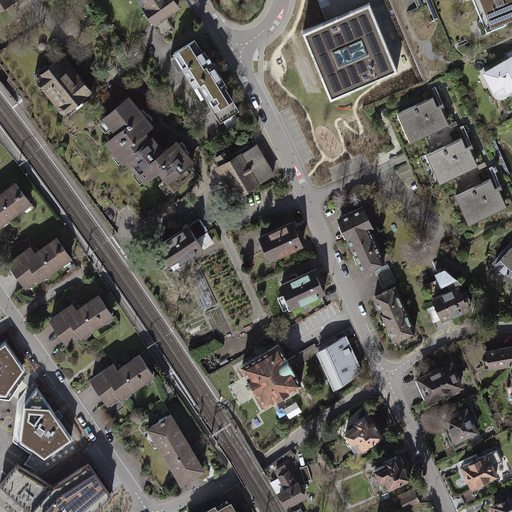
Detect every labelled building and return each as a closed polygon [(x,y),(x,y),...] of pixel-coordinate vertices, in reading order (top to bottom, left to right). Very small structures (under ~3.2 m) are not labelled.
[(0,0),(0,14),(18,3),(15,0),(0,0)] [(141,0),(145,5),(142,7),(154,26),(180,8),(174,0),(141,0)] [(511,0),(476,0),(488,29),(511,19),(511,0)] [(398,70),(370,3),(303,31),(331,98),(398,70)] [(208,59),(196,40),(169,56),(179,72),(189,65),(201,86),(195,88),(221,125),(239,114),(232,103),(235,101),(227,89),(229,88),(210,57),(208,59)] [(511,53),(479,72),(494,98),(499,101),(506,100),(511,96),(511,53)] [(97,96),(67,57),(37,81),(68,119),(97,96)] [(438,97),(398,115),(412,145),(451,126),(438,97)] [(154,126),(128,98),(101,122),(115,138),(105,144),(125,168),(155,139),(148,132),(154,126)] [(467,138),(427,155),(440,186),(480,168),(467,138)] [(155,139),(125,168),(144,188),(159,176),(176,196),(203,170),(177,143),(167,151),(155,139)] [(278,178),(257,145),(220,167),(241,200),(278,178)] [(496,179),(456,197),(470,228),(510,211),(496,179)] [(0,224),(30,203),(14,180),(0,189),(0,224)] [(363,207),(337,218),(345,237),(349,235),(350,238),(370,229),(372,228),(363,207)] [(197,221),(156,248),(168,267),(177,262),(179,265),(212,243),(197,221)] [(305,246),(294,221),(259,238),(271,262),(305,246)] [(370,229),(350,238),(364,271),(385,262),(370,229)] [(70,259),(55,237),(32,252),(29,247),(6,262),(24,289),(70,259)] [(511,244),(493,268),(511,283),(511,244)] [(433,297),(462,284),(444,269),(435,273),(438,280),(427,285),(433,297)] [(324,293),(314,271),(281,285),(291,307),(324,293)] [(433,297),(442,320),(472,307),(462,284),(433,297)] [(396,287),(376,296),(386,318),(406,310),(396,287)] [(115,316),(100,293),(77,309),(73,302),(49,318),(67,344),(80,336),(81,338),(115,316)] [(406,310),(386,318),(396,340),(415,331),(406,310)] [(345,335),(318,348),(338,386),(364,372),(345,335)] [(511,340),(484,345),(487,365),(511,360),(511,340)] [(24,368),(5,341),(0,344),(0,390),(6,392),(24,368)] [(278,344),(242,365),(249,375),(248,376),(258,393),(259,393),(265,404),(301,383),(291,366),(296,362),(293,357),(288,360),(278,344)] [(154,374),(139,350),(116,365),(112,360),(89,376),(107,403),(120,394),(122,396),(154,374)] [(413,372),(425,400),(463,383),(451,356),(413,372)] [(71,437),(36,387),(23,402),(18,435),(44,455),(71,437)] [(290,417),(302,412),(298,402),(286,407),(290,417)] [(478,429),(467,403),(442,415),(453,440),(478,429)] [(382,431),(365,408),(341,425),(358,448),(382,431)] [(204,466),(171,411),(146,426),(179,481),(204,466)] [(497,473),(487,449),(459,461),(469,485),(497,473)] [(396,452),(373,464),(384,488),(408,476),(396,452)] [(302,466),(306,481),(313,479),(309,464),(302,466)] [(15,465),(0,483),(0,488),(26,511),(92,511),(109,498),(87,467),(50,489),(15,465)] [(293,479),(287,467),(275,473),(281,485),(274,489),(283,505),(304,493),(296,478),(293,479)] [(412,486),(396,493),(402,508),(418,500),(412,486)] [(511,511),(511,500),(511,499),(487,509),(488,511),(511,511)]
